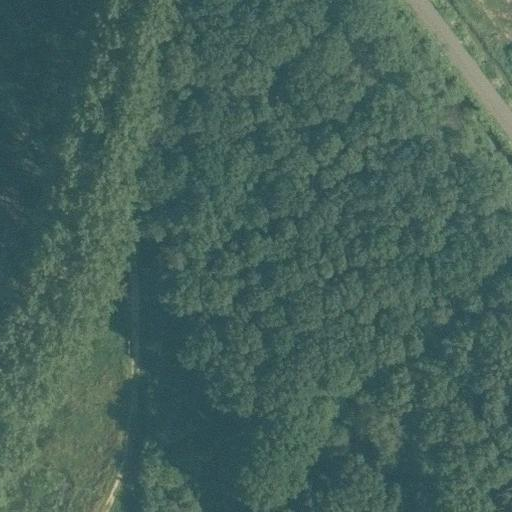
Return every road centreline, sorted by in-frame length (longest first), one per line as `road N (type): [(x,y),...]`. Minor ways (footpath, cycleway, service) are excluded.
road 1 (track): [(0,331),(94,176),(129,0)]
road 2 (unclassified): [(511,123),(420,0)]
